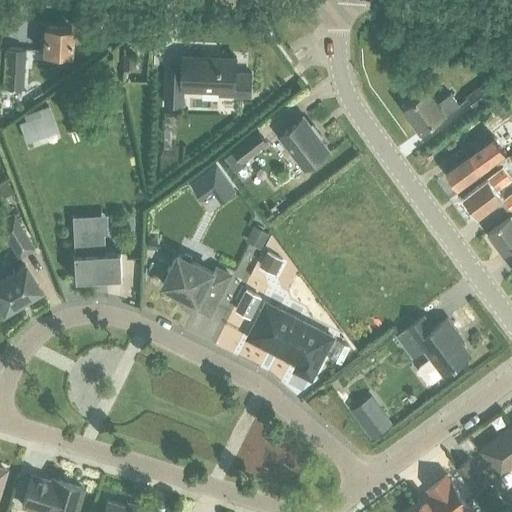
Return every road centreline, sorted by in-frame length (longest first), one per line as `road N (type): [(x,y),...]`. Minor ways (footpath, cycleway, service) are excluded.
road 1 (residential): [(368,483),(262,387),(119,317),(65,318),(46,328),(16,361),(0,397)]
road 2 (tertiary): [(511,321),(354,108),(337,57),(338,0)]
road 3 (residential): [(291,511),(0,423)]
road 4 (residential): [(511,379),(368,483)]
